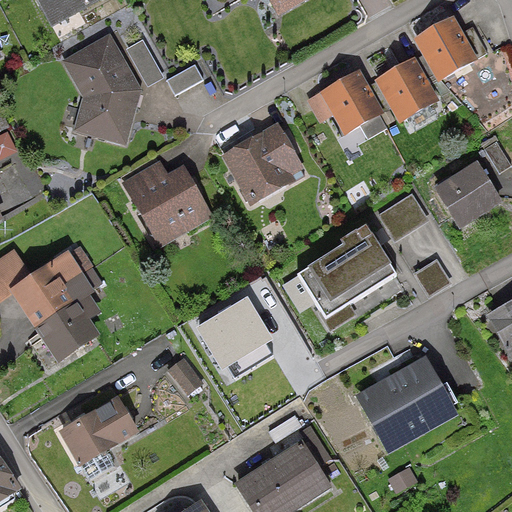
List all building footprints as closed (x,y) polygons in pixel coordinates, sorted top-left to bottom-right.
[(97,0),(38,0),(52,24),(78,10),(97,0)] [(451,20),(417,40),(426,55),(440,80),(487,54),(472,28),(460,35),(451,20)] [(138,91),(109,40),(67,63),(86,98),(78,129),(124,142),(138,91)] [(150,56),(142,43),(128,51),(136,64),(150,56)] [(440,80),(426,55),(379,81),(394,107),(402,122),(436,102),(427,88),(440,80)] [(203,81),(195,65),(167,81),(175,96),(203,81)] [(366,89),(357,74),(310,101),(322,121),(335,114),(347,134),(394,107),(379,81),(366,89)] [(304,176),(279,133),(264,141),(262,138),(227,158),(253,201),(287,182),(289,185),(304,176)] [(511,167),(496,142),(484,150),(500,174),(511,167)] [(499,201),(477,166),(437,191),(460,226),(499,201)] [(146,194),(137,179),(126,185),(155,235),(181,220),(186,229),(209,216),(183,172),(146,194)] [(417,224),(402,202),(379,216),(393,239),(417,224)] [(397,276),(366,227),(342,243),(344,247),(298,276),(326,321),(397,276)] [(91,266),(80,249),(68,258),(66,256),(30,280),(13,254),(0,263),(0,300),(14,291),(38,328),(73,305),(62,288),(79,275),(83,272),(91,266)] [(448,281),(436,262),(415,275),(428,294),(448,281)] [(98,286),(89,272),(81,277),(79,275),(62,288),(73,305),(38,328),(61,360),(95,336),(85,321),(96,314),(85,297),(91,294),(90,292),(98,286)] [(270,338),(247,299),(199,327),(223,366),(270,338)] [(511,304),(491,316),(510,350),(511,349),(511,304)] [(200,385),(182,362),(172,371),(189,393),(200,385)] [(451,408),(426,364),(360,400),(387,449),(423,429),(420,424),(451,408)] [(136,433),(117,401),(63,432),(82,465),(136,433)] [(301,427),(294,416),(269,432),(276,443),(301,427)] [(330,460),(310,427),(301,432),(322,465),(330,460)] [(289,511),(329,487),(302,445),(238,485),(255,511),(289,511)] [(0,500),(19,488),(0,457),(0,500)]
